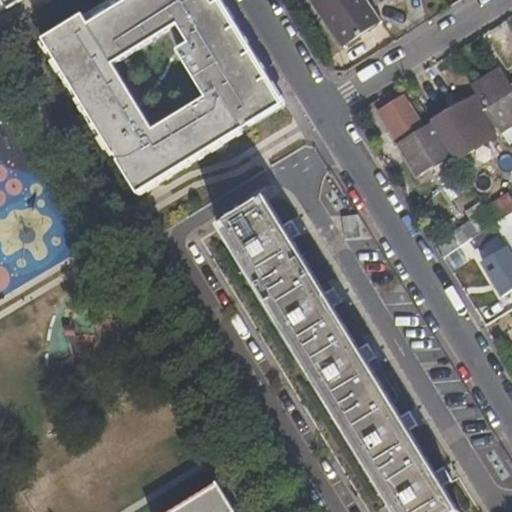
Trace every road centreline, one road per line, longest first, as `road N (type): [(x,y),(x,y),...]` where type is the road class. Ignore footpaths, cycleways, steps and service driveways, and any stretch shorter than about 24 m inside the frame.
road 1 (residential): [(333,124),(511,411)]
road 2 (residential): [(511,7),(333,124)]
road 3 (residential): [(257,0),(333,124)]
